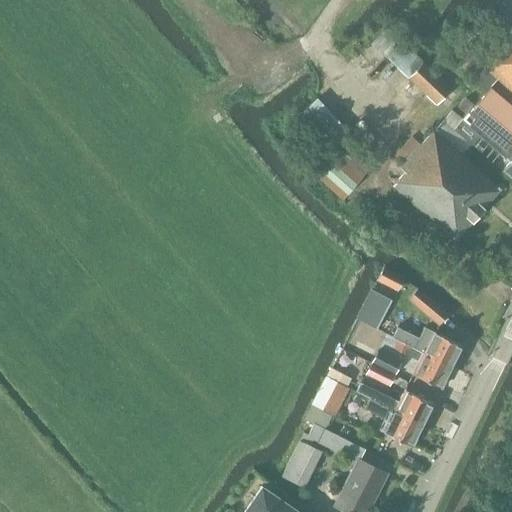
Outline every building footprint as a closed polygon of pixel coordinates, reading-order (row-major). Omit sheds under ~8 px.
[(372,43),(435,104),(449,89),(387,28),(372,43)] [(511,36),(485,68),(511,91),(511,36)] [(462,118),(506,156),(511,149),(511,106),(488,87),(462,118)] [(292,121),(325,156),(349,134),(316,98),(292,121)] [(392,185),(455,239),(499,189),(460,155),(468,145),(442,122),(433,132),(432,131),(420,144),(413,138),(403,151),(409,157),(400,168),(403,171),(392,185)] [(318,176),(342,197),(368,166),(345,145),(318,176)] [(511,157),(503,168),(511,176),(511,157)] [(377,279),(396,290),(401,281),(403,277),(383,267),(377,279)] [(438,324),(447,314),(427,297),(417,288),(415,289),(411,294),(412,302),(438,324)] [(391,337),(397,340),(451,367),(462,346),(423,326),(418,337),(396,326),(391,337)] [(451,367),(397,340),(393,348),(418,360),(412,373),(441,388),(451,367)] [(398,362),(376,351),(371,363),(392,373),(398,362)] [(370,363),(365,374),(387,385),(392,374),(370,363)] [(370,398),(369,398),(423,425),(433,404),(405,390),(399,402),(360,383),(356,392),(370,398)] [(330,397),(321,392),(313,405),(328,413),(333,402),(330,397)] [(423,425),(369,398),(364,409),(389,421),(384,432),(412,446),(423,425)] [(332,416),(312,406),(304,419),(313,424),(326,430),(332,416)] [(326,430),(313,424),(307,434),(314,437),(358,459),(363,449),(326,430)] [(281,476),(305,488),(322,451),(310,445),(314,437),(307,434),(303,432),(281,476)] [(358,459),(334,506),(346,511),(365,511),(385,473),(358,459)] [(245,509),(245,510),(243,511),(244,511),(298,511),(264,488),(264,487),(261,486),(260,488),(245,509)]
